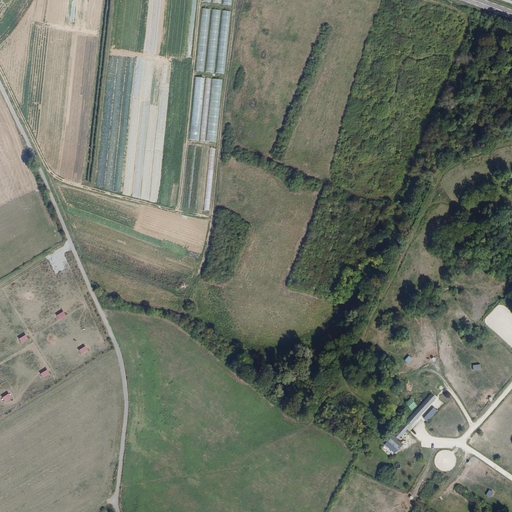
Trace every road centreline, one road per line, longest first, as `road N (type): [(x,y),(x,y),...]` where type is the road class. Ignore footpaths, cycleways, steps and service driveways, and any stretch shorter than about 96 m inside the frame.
road 1 (track): [(511,382),(433,474),(359,457),(296,427),(167,328),(103,315)]
road 2 (track): [(359,457),(118,487)]
